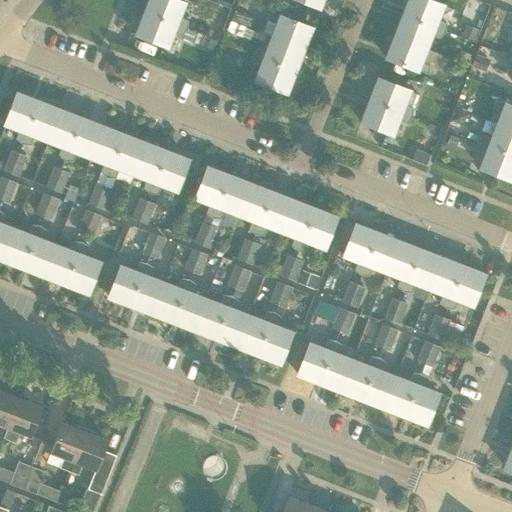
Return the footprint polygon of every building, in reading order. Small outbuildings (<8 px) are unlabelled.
[(180,0),(149,0),(145,12),(188,28),(188,20),(179,16),(184,1),(180,0)] [(409,0),(404,14),(446,31),(447,23),(437,19),(443,4),(431,0),(409,0)] [(271,36),(301,48),(310,26),(279,14),(279,15),(267,10),(266,18),(276,22),(271,36)] [(188,28),(145,12),(136,34),(167,46),(173,31),(183,35),(188,28)] [(446,31),(404,14),(395,36),(426,48),(431,34),(441,38),(446,31)] [(483,19),(470,14),(463,33),(477,38),(483,19)] [(293,70),(301,48),(271,36),(266,50),(256,46),(251,53),(293,70)] [(420,62),(426,48),(395,36),(386,58),(417,70),(417,69),(429,74),(430,66),(420,62)] [(284,92),(293,70),(251,53),(250,61),(260,65),(254,80),(284,92)] [(487,58),(476,54),(472,65),(482,69),(487,58)] [(370,99),(413,116),(414,107),(404,103),(410,89),(379,77),(370,99)] [(22,143),(38,100),(16,92),(4,124),(19,130),(16,138),(22,143)] [(496,124),(511,130),(511,104),(505,101),(504,102),(492,97),(492,106),(501,110),(496,124)] [(408,122),(413,116),(370,99),(362,122),(392,133),(398,118),(408,122)] [(47,141),(60,109),(38,100),(22,143),(30,144),(34,136),(47,141)] [(65,160),(82,117),(60,109),(47,141),(61,147),(58,155),(65,160)] [(90,158),(103,125),(82,117),(65,160),(73,160),(76,152),(90,158)] [(440,128),(428,123),(420,142),(432,147),(440,128)] [(511,154),(511,130),(496,124),(491,137),(481,133),(476,140),(476,141),(511,154)] [(108,176),(125,134),(103,125),(90,158),(103,163),(101,171),(107,176),(108,176)] [(133,175),(146,142),(125,134),(108,176),(115,177),(129,183),(133,175)] [(509,179),(511,172),(511,154),(476,141),(475,148),(485,152),(479,167),(509,179)] [(151,193),(168,150),(146,142),(133,175),(146,180),(143,188),(149,193),(151,193)] [(10,173),(18,152),(10,149),(2,170),(10,173)] [(188,158),(168,150),(151,193),(158,193),(161,186),(177,192),(188,158)] [(26,156),(18,152),(10,173),(18,176),(26,156)] [(212,217),(229,174),(207,165),(194,198),(209,203),(206,212),(212,217)] [(53,189),(60,169),(52,166),(45,186),(53,189)] [(68,172),(60,169),(53,189),(61,192),(68,172)] [(238,215),(250,182),(229,174),(212,217),(213,217),(221,218),(224,209),(238,215)] [(0,176),(0,198),(8,179),(0,176)] [(8,179),(0,198),(8,202),(16,182),(8,179)] [(255,234),(272,191),(250,182),(238,215),(252,220),(249,229),(255,234)] [(95,206),(103,186),(95,183),(88,203),(95,206)] [(111,189),(103,186),(95,206),(103,209),(111,189)] [(280,231),(293,199),(272,191),(255,234),(264,235),(267,226),(280,231)] [(35,212),(43,215),(50,195),(42,192),(35,212)] [(50,195),(43,215),(51,219),(58,198),(50,195)] [(139,221),(147,200),(139,197),(131,218),(139,221)] [(298,250),(314,207),(293,199),(280,231),(294,237),(291,245),(298,250)] [(155,203),(147,200),(139,221),(147,224),(155,203)] [(295,257),(287,278),(295,281),(303,260),(302,260),(309,243),(324,248),(336,216),(314,207),(298,250),(295,257)] [(77,229),(85,232),(93,212),(85,209),(77,229)] [(0,259),(1,259),(14,227),(0,222),(4,214),(0,210),(0,259)] [(93,212),(85,232),(93,235),(101,215),(93,212)] [(202,245),(210,224),(202,221),(194,242),(202,245)] [(354,269),(360,274),(377,231),(355,223),(342,255),(357,261),(354,269)] [(23,268),(39,224),(31,224),(28,233),(14,227),(1,259),(23,268)] [(44,276),(56,244),(43,239),(46,230),(40,224),(39,224),(23,268),(44,276)] [(218,228),(210,224),(202,245),(210,248),(218,228)] [(141,252),(149,255),(157,234),(149,231),(141,252)] [(377,231),(360,274),(360,275),(369,275),(372,267),(386,272),(398,240),(377,231)] [(157,234),(149,255),(157,258),(165,238),(157,234)] [(244,262),(252,241),(244,238),(236,259),(244,262)] [(398,240),(386,272),(400,277),(397,286),(403,291),(420,248),(398,240)] [(65,284),(82,241),(74,241),(71,249),(56,244),(44,276),(65,284)] [(83,241),(82,241),(65,284),(87,293),(100,261),(86,255),(89,246),(83,241)] [(260,244),(252,241),(244,262),(252,265),(260,244)] [(191,272),(199,251),(191,248),(183,269),(191,272)] [(420,248),(403,291),(411,292),(415,283),(428,288),(441,256),(420,248)] [(207,254),(199,251),(191,272),(199,275),(207,254)] [(278,275),(287,278),(295,257),(286,254),(278,275)] [(441,256),(428,288),(442,294),(439,302),(445,308),(462,264),(441,256)] [(129,305),(146,262),(138,262),(134,270),(120,264),(107,296),(129,305)] [(151,313),(163,281),(150,276),(153,267),(147,262),(146,262),(129,305),(151,313)] [(226,285),(234,288),(242,267),(234,264),(226,285)] [(462,264),(445,308),(446,308),(454,309),(458,300),(472,305),(484,273),(462,264)] [(242,267),(234,288),(242,291),(250,270),(242,267)] [(302,269),(297,282),(311,288),(317,275),(302,269)] [(172,321),(189,278),(180,278),(177,286),(163,281),(151,313),(172,321)] [(193,330),(206,297),(192,292),(195,284),(189,279),(189,278),(172,321),(193,330)] [(341,301),(349,304),(357,284),(349,280),(341,301)] [(268,301),(276,304),(284,284),(276,281),(268,301)] [(284,284),(276,304),(284,308),(292,287),(284,284)] [(357,284),(349,304),(357,307),(365,287),(357,284)] [(378,290),(372,307),(384,311),(390,295),(378,290)] [(215,338),(231,295),(223,295),(219,303),(206,297),(193,330),(215,338)] [(236,346),(248,314),(234,309),(238,300),(231,295),(215,338),(236,346)] [(384,318),(391,321),(399,300),(391,297),(384,318)] [(399,300),(391,321),(399,324),(407,303),(399,300)] [(331,328),(339,331),(347,310),(339,307),(331,328)] [(347,310),(339,331),(347,334),(355,313),(347,310)] [(257,354),(274,312),(265,311),(262,319),(248,314),(236,346),(257,354)] [(274,312),(257,354),(279,363),(292,331),(277,325),(281,316),(274,312)] [(426,334),(434,337),(442,316),(434,313),(426,334)] [(442,316),(434,337),(442,340),(450,319),(442,316)] [(373,344),(381,347),(389,326),(381,323),(373,344)] [(389,326),(381,347),(389,350),(397,330),(389,326)] [(318,382),(335,340),(327,339),(323,347),(309,342),(296,374),(318,382)] [(340,391),(352,358),(339,353),(342,345),(336,340),(335,340),(318,382),(340,391)] [(416,361),(424,364),(432,343),(424,340),(416,361)] [(432,343),(424,364),(432,367),(440,346),(432,343)] [(361,399),(378,356),(369,356),(366,364),(352,358),(340,391),(361,399)] [(382,407),(395,375),(381,370),(384,361),(378,356),(361,399),(382,407)] [(404,416),(420,373),(411,372),(408,380),(395,375),(382,407),(404,416)] [(427,377),(420,373),(404,416),(426,424),(438,392),(424,386),(427,377)] [(0,435),(3,437),(7,427),(18,397),(0,389),(0,435)] [(7,427),(29,435),(41,405),(18,397),(7,427)] [(59,467),(68,470),(84,430),(61,422),(50,452),(63,457),(59,467)] [(84,430),(68,470),(77,474),(81,464),(94,469),(87,487),(86,487),(78,509),(84,511),(91,511),(99,493),(100,494),(116,454),(102,449),(106,439),(84,430)] [(22,488),(31,465),(18,460),(9,483),(22,488)] [(44,470),(31,465),(22,488),(35,493),(44,470)] [(307,511),(310,504),(288,496),(281,511),(307,511)]
